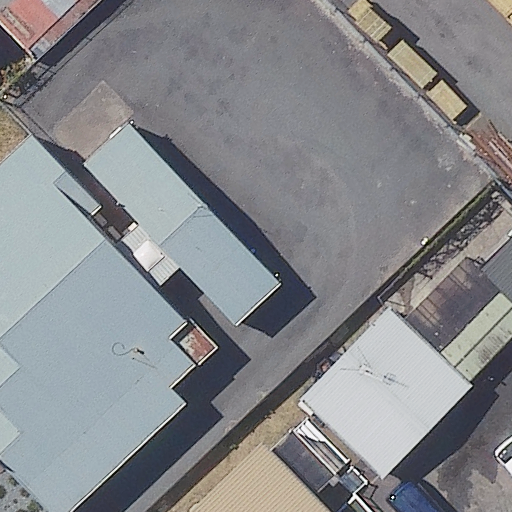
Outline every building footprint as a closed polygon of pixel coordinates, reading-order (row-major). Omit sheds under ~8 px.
[(0,0),(0,80),(86,0),(0,0)] [(511,68),(511,0),(353,0),(462,115),(511,68)] [(0,240),(0,511),(46,511),(198,370),(40,203),(0,240)] [(319,511),(450,391),(374,310),(224,450),(282,511),(319,511)] [(186,511),(175,500),(161,511),(186,511)]
